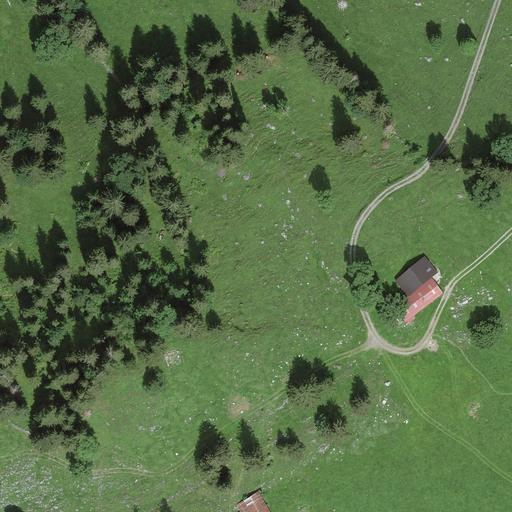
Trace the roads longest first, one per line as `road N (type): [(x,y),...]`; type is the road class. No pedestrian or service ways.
road 1 (track): [(496,0),(448,134),(431,160),(364,213),(351,255),(362,311),(376,336),(411,349),(422,343),(452,283),(511,229)]
road 2 (track): [(376,336),(317,366),(161,474),(79,472),(39,453),(0,459)]
